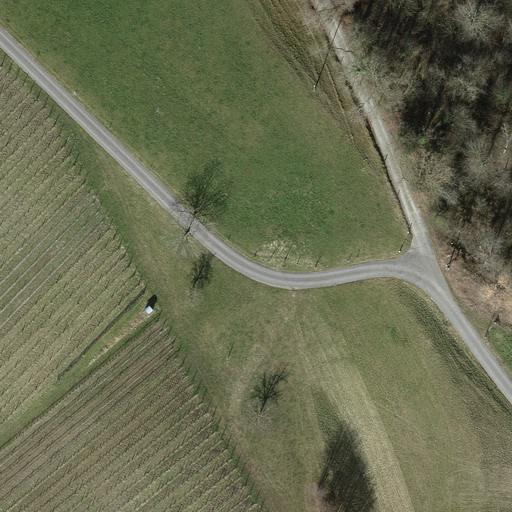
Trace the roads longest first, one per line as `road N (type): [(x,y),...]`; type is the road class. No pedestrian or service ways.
road 1 (track): [(0,41),(238,263),(296,279),(394,255),(416,259),(511,372)]
road 2 (track): [(323,0),(418,215),(416,259)]
